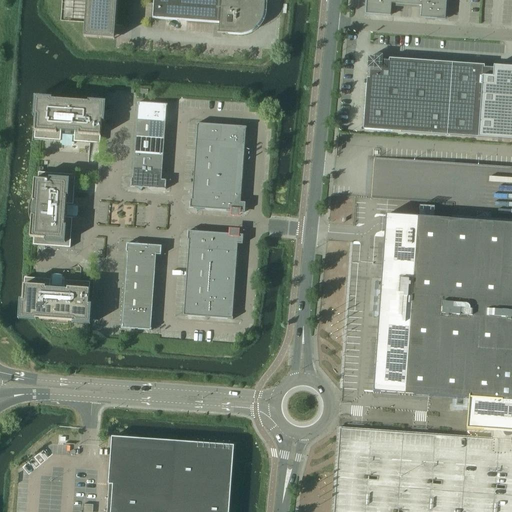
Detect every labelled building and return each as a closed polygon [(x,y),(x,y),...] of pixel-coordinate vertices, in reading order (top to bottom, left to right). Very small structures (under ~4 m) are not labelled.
[(86,0),(85,24),(84,38),(114,40),(115,26),(117,0),(86,0)] [(153,0),(152,19),(219,24),(218,34),(234,35),(237,35),(242,35),(248,34),(253,31),(255,29),(259,26),(261,22),(263,17),(264,12),(264,0),(153,0)] [(406,5),(406,0),(366,0),(365,15),(390,16),(391,4),(406,5)] [(446,10),(446,0),(406,0),(406,5),(421,7),(420,19),(445,20),(446,10)] [(367,79),(363,130),(500,140),(511,140),(511,67),(505,67),(493,67),(493,69),(484,68),(484,66),(389,59),(389,62),(380,61),(380,59),(376,58),(368,58),(368,66),(367,69),(370,69),(369,72),(369,79),(367,79)] [(101,122),(104,122),(106,102),(88,101),(88,103),(52,100),(52,98),(34,97),(33,117),(36,118),(34,139),(60,141),(60,132),(64,132),(64,136),(70,136),(70,133),(74,133),(73,142),(100,144),(101,122)] [(165,122),(166,109),(166,107),(167,107),(167,105),(137,103),(137,107),(138,107),(137,120),(165,122)] [(164,139),(165,122),(137,120),(136,137),(164,139)] [(246,130),(246,128),(196,124),(196,126),(197,126),(192,199),(190,199),(189,209),(195,209),(197,212),(202,210),(232,212),(237,215),(239,212),(244,213),(245,203),(240,203),(245,130),(246,130)] [(163,156),(164,139),(136,137),(135,154),(163,156)] [(161,173),(163,156),(135,154),(133,171),(161,173)] [(161,180),(161,173),(133,171),(133,178),(131,178),(130,188),(136,188),(141,191),(143,188),(165,190),(166,181),(161,180)] [(75,175),(43,173),(38,173),(38,180),(34,180),(33,194),(32,196),(30,202),(29,208),(29,215),(30,221),(31,223),(30,238),(34,239),(33,246),(70,248),(72,219),(64,218),(65,214),(67,214),(67,205),(73,205),(75,175)] [(511,221),(511,208),(437,203),(437,216),(511,221)] [(511,224),(385,216),(373,393),(469,400),(467,422),(467,430),(511,432),(511,224)] [(230,235),(200,232),(195,229),(194,232),(188,231),(187,241),(189,241),(183,314),(183,316),(233,320),(233,318),(232,318),(237,244),(242,245),(243,235),(237,235),(235,232),(230,235)] [(127,256),(156,258),(156,255),(161,256),(161,246),(139,245),(137,242),(132,244),(126,244),(126,253),(127,253),(127,256)] [(155,271),(156,258),(127,256),(126,268),(155,271)] [(154,283),(155,271),(126,268),(125,281),(154,283)] [(50,280),(31,278),(24,278),(23,300),(20,300),(18,320),(36,321),(36,320),(72,322),(72,324),(90,325),(92,298),(89,298),(90,283),(64,281),(63,290),(59,290),(59,286),(54,286),(54,289),(50,289),(50,280)] [(153,295),(154,283),(125,281),(125,293),(153,295)] [(152,307),(153,295),(125,293),(124,305),(152,307)] [(151,319),(152,307),(124,305),(123,317),(151,319)] [(150,329),(151,319),(123,317),(122,325),(121,329),(151,331),(151,329),(150,329)] [(228,511),(233,446),(112,437),(108,485),(112,485),(110,511),(228,511)]
